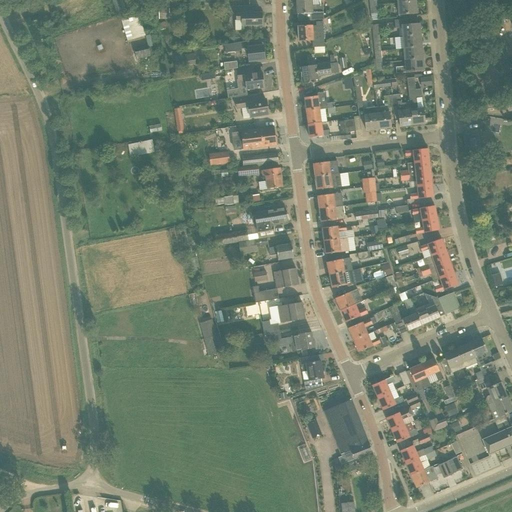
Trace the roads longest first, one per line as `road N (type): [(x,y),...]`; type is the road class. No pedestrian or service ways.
road 1 (residential): [(89,486),(95,438),(54,150),(34,83),(0,14)]
road 2 (residential): [(350,375),(316,297),(295,154)]
road 3 (residential): [(492,314),(467,250),(448,136)]
road 4 (residential): [(295,154),(280,0)]
road 5 (residential): [(350,375),(492,314)]
road 6 (residential): [(295,154),(448,136)]
road 7 (residential): [(394,511),(381,449),(350,375)]
road 8 (residential): [(448,136),(436,0)]
